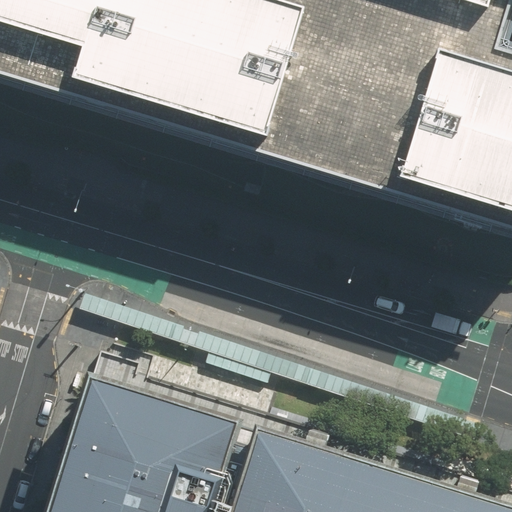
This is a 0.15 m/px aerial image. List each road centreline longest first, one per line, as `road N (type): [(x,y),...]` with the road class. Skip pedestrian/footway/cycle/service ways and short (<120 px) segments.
road 1 (secondary): [(63,234),(511,370)]
road 2 (residential): [(0,453),(63,234)]
